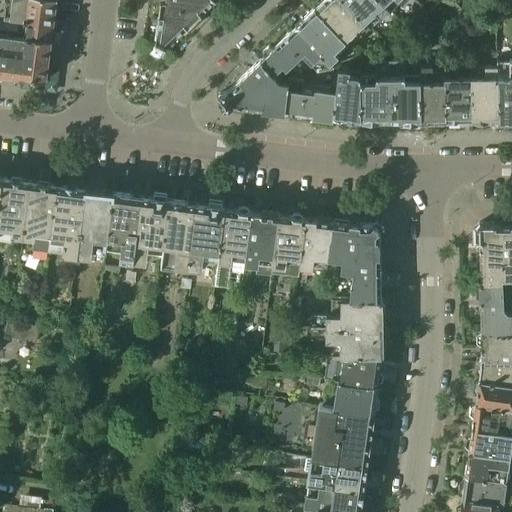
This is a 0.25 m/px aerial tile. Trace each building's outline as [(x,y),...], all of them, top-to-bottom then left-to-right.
[(0,0),(0,13),(55,20),(57,0),(0,0)] [(203,15),(201,12),(214,0),(161,0),(156,39),(167,44),(190,23),(192,25),(203,15)] [(345,0),(321,0),(316,6),(347,39),(350,42),(353,45),(363,35),(364,35),(372,27),(345,0)] [(383,18),(391,9),(382,0),(345,0),(372,27),(382,17),(383,18)] [(405,0),(382,0),(391,9),(401,0),(403,2),(405,0)] [(316,6),(296,24),(332,61),(340,53),(339,52),(350,42),(347,39),(316,6)] [(55,20),(0,13),(0,76),(46,82),(54,23),(55,20)] [(335,64),(332,61),(296,24),(274,45),(270,44),(263,51),(264,55),(262,58),(275,71),(276,70),(283,77),(291,68),(289,66),(301,55),(304,58),(307,55),(319,67),(335,64)] [(224,106),(234,102),(264,106),(264,107),(285,109),(289,78),(281,77),(275,71),(262,58),(240,78),(241,78),(229,89),(220,93),(224,106)] [(498,119),(499,119),(502,122),(511,122),(511,121),(511,59),(497,59),(497,60),(497,64),(498,119)] [(361,118),(365,118),(367,122),(376,122),(379,119),(391,119),(391,60),(376,60),(376,73),(361,73),(361,74),(361,118)] [(415,123),(418,119),(421,119),(421,72),(420,72),(405,72),(405,60),(391,60),(391,119),(404,119),(406,123),(415,123)] [(462,119),(472,119),(472,75),(472,65),(472,63),(445,64),(445,69),(446,119),(449,119),(451,123),(459,123),(462,119)] [(421,119),(446,119),(445,69),(433,69),(433,64),(420,64),(420,72),(421,72),(421,119)] [(472,75),(472,119),(474,119),(477,122),(484,122),(488,119),(498,119),(497,64),(485,65),(472,65),(472,75)] [(342,117),(342,116),(361,118),(361,74),(351,73),(351,67),(340,65),(337,82),(333,115),(342,117)] [(290,73),(289,78),(285,109),(315,112),(318,117),(327,118),(331,114),(332,115),(333,115),(337,82),(333,81),(332,86),(316,84),(315,88),(304,86),(305,75),(290,73)] [(24,235),(31,181),(3,177),(0,198),(0,236),(12,238),(13,233),(24,235)] [(51,243),(59,184),(51,183),(50,183),(40,181),(40,182),(31,181),(24,235),(34,236),(33,248),(50,250),(51,243)] [(79,247),(87,188),(59,184),(51,243),(64,245),(63,252),(74,254),(73,264),(77,264),(79,247)] [(92,256),(93,251),(106,253),(107,246),(109,237),(115,192),(87,188),(79,247),(77,264),(80,264),(81,254),(92,256)] [(142,195),(115,192),(109,237),(107,246),(121,248),(120,258),(134,260),(142,195)] [(163,252),(164,244),(170,198),(169,198),(169,199),(167,198),(168,194),(155,192),(154,197),(142,195),(134,260),(146,261),(148,250),(163,252)] [(198,202),(170,198),(164,244),(178,246),(176,265),(189,267),(198,202)] [(209,198),(209,204),(199,202),(198,202),(189,267),(203,269),(204,259),(219,260),(220,251),(226,206),(222,205),(223,200),(209,198)] [(238,208),(226,206),(220,251),(219,260),(215,284),(229,286),(232,259),(247,261),(253,210),(251,209),(250,208),(248,207),(247,206),(245,205),(243,205),(241,206),(239,206),(238,208)] [(273,263),(280,212),(262,211),(253,210),(247,261),(258,263),(257,272),(271,274),(272,271),(273,263)] [(293,213),(292,214),(280,212),(273,263),(272,271),(298,275),(300,264),(306,216),(304,215),(303,214),(302,213),(300,212),(298,212),(297,212),(295,212),(293,213)] [(333,219),(306,216),(300,264),(327,267),(333,219)] [(333,219),(327,267),(353,271),(354,271),(360,222),(333,219)] [(354,271),(353,271),(352,279),(351,288),(350,298),(349,298),(382,297),(381,229),(382,226),(376,220),(374,223),(361,222),(360,222),(354,271)] [(503,279),(503,276),(502,222),(495,221),(479,221),(474,227),(475,243),(480,243),(481,280),(503,279)] [(502,222),(503,276),(511,275),(511,222),(511,223),(502,222)] [(243,282),(250,283),(251,269),(244,269),(243,282)] [(299,274),(298,284),(305,285),(307,275),(299,274)] [(503,279),(481,280),(481,281),(477,285),(477,293),(481,297),(482,329),(511,329),(511,309),(507,309),(502,304),(503,279)] [(312,326),(383,325),(383,314),(386,311),(386,303),(382,299),(382,297),(349,298),(350,298),(331,298),(331,313),(312,313),(312,326)] [(38,340),(40,325),(0,319),(0,327),(6,329),(5,336),(38,340)] [(383,337),(383,325),(312,326),(312,339),(331,339),(332,354),(343,354),(343,355),(383,354),(383,352),(387,348),(387,341),(383,337)] [(511,329),(482,329),(482,339),(478,343),(478,349),(482,353),(482,356),(511,356),(511,329)] [(232,350),(234,339),(220,336),(218,347),(232,350)] [(212,368),(212,353),(202,353),(202,368),(212,368)] [(379,384),(379,383),(383,380),(384,373),(381,369),(383,354),(343,355),(342,364),(337,364),(334,367),(333,373),(336,377),(338,378),(340,378),(379,384)] [(482,356),(479,378),(511,382),(511,356),(482,356)] [(307,383),(320,385),(321,376),(308,374),(307,383)] [(380,399),(377,395),(379,384),(340,378),(338,378),(336,389),(326,387),(324,402),(324,403),(375,410),(375,408),(379,407),(380,399)] [(511,406),(511,382),(479,378),(478,379),(474,382),(473,389),(477,394),(476,402),(511,406)] [(200,389),(199,397),(209,398),(210,391),(200,389)] [(237,402),(247,404),(248,396),(238,395),(237,402)] [(274,408),(284,409),(285,401),(275,400),(274,408)] [(371,435),(375,410),(324,403),(324,402),(320,402),(316,427),(371,435)] [(511,406),(476,402),(476,403),(471,405),(469,413),(473,417),(472,425),(511,430),(511,406)] [(511,430),(472,425),(470,434),(466,436),(465,445),(468,448),(468,449),(469,450),(510,455),(511,455),(511,430)] [(367,461),(371,435),(316,427),(313,453),(367,461)] [(191,446),(208,448),(209,439),(192,436),(191,446)] [(469,450),(468,457),(467,457),(467,458),(463,459),(462,468),(465,472),(466,473),(511,479),(511,455),(510,455),(469,450)] [(364,487),(367,461),(313,453),(309,479),(364,487)] [(461,496),(462,497),(503,502),(511,503),(511,479),(466,473),(465,472),(465,473),(464,480),(464,482),(460,484),(458,493),(461,496)] [(356,511),(359,511),(364,487),(309,479),(305,505),(356,511)] [(282,493),(281,501),(295,503),(296,495),(282,493)] [(462,497),(461,496),(461,497),(462,497),(461,505),(460,505),(460,506),(456,507),(455,511),(501,511),(503,502),(462,497)]
